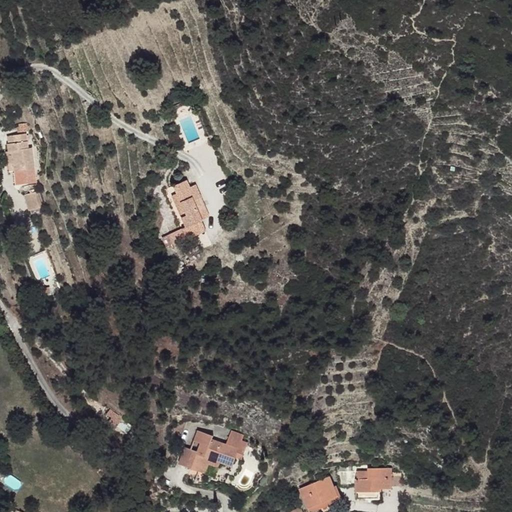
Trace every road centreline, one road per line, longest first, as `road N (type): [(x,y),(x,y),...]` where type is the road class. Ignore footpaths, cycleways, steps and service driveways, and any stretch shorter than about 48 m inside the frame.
road 1 (unclassified): [(128,511),(115,456),(47,385),(0,308)]
road 2 (unknown): [(0,108),(36,61),(160,146)]
